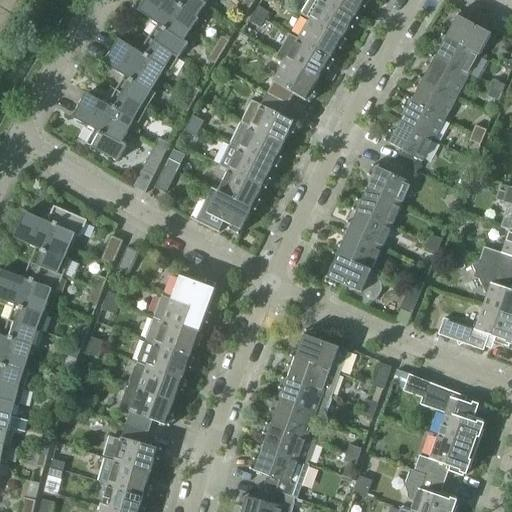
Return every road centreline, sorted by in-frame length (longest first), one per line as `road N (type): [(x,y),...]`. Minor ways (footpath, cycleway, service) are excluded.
road 1 (residential): [(271,283),(415,0)]
road 2 (residential): [(271,283),(15,136)]
road 3 (residential): [(511,387),(271,283)]
road 4 (residential): [(188,511),(271,283)]
road 5 (residential): [(15,136),(96,0)]
